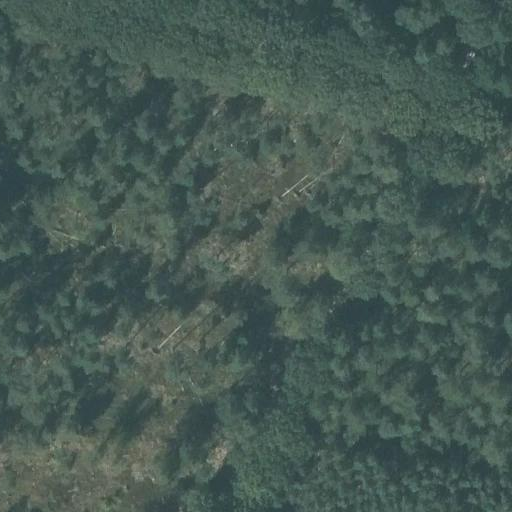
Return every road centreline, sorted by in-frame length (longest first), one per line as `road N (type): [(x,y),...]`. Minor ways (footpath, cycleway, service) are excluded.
road 1 (track): [(221,511),(462,78),(477,0)]
road 2 (track): [(511,81),(462,78),(190,0)]
